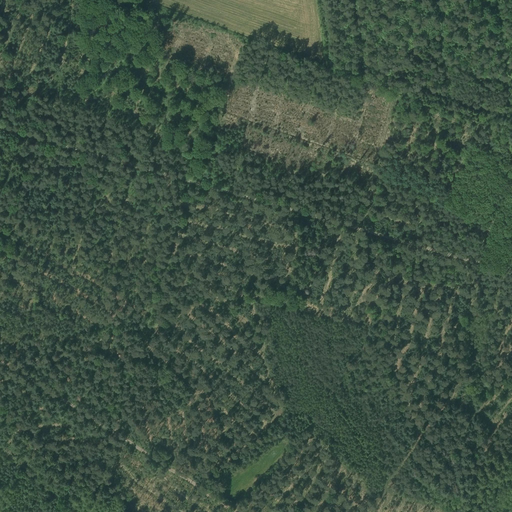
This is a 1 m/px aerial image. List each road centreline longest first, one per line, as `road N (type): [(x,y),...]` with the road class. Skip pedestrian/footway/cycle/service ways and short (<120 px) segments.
road 1 (track): [(0,125),(511,272)]
road 2 (track): [(239,511),(0,360)]
road 3 (track): [(511,138),(325,70)]
